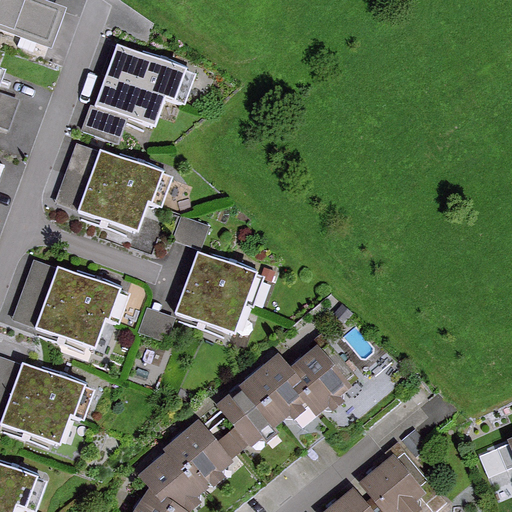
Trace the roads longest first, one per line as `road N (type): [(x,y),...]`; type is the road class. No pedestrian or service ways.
road 1 (residential): [(0,282),(101,0)]
road 2 (residential): [(293,511),(422,411)]
